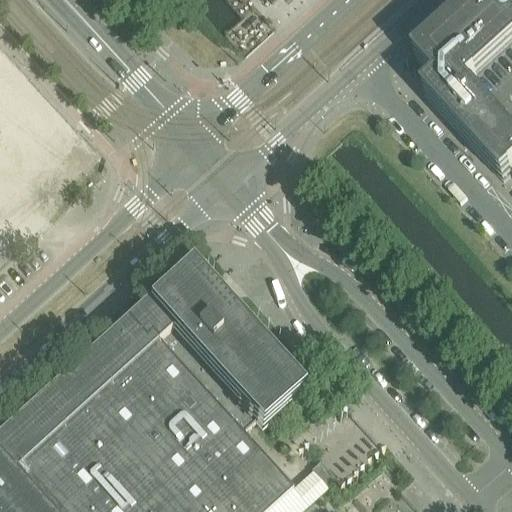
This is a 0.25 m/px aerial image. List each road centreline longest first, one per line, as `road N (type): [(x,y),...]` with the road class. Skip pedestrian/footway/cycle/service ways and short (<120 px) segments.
road 1 (unclassified): [(276,239),(311,319),(472,500)]
road 2 (unclassified): [(511,459),(363,296),(276,239)]
road 3 (tertiary): [(0,397),(230,185)]
road 4 (tertiary): [(197,147),(154,198),(0,338)]
road 5 (tertiary): [(358,0),(197,147)]
road 6 (unclassified): [(511,231),(366,72)]
road 7 (tertiary): [(63,0),(197,147)]
road 8 (tertiary): [(230,185),(366,72)]
